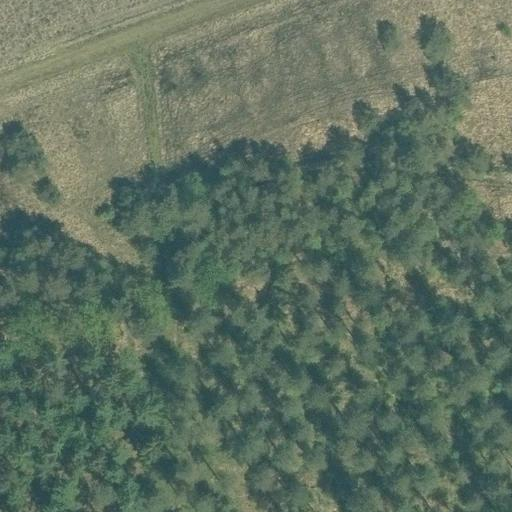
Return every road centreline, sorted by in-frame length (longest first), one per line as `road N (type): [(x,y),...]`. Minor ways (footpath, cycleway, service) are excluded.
road 1 (track): [(137,34),(163,212),(158,511)]
road 2 (track): [(0,84),(231,0)]
